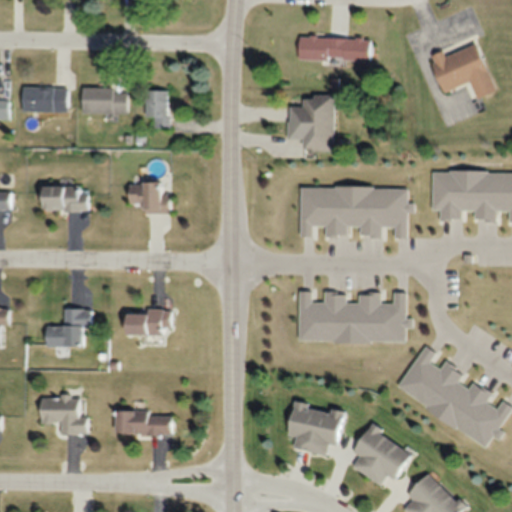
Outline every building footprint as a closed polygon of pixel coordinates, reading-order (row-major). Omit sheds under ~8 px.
[(371,38),(298,35),(297,58),(370,60),(371,38)] [(444,55),(443,51),(428,56),(442,92),(469,82),(475,98),(494,91),(476,43),(444,55)] [(68,86),(22,86),(22,110),(68,110),(68,86)] [(82,87),(82,112),(114,112),(114,87),(82,87)] [(169,89),(145,89),(145,116),(153,116),(153,128),(169,128),(169,89)] [(333,94),(302,93),(302,106),(289,106),(288,137),(300,137),(300,150),(333,150),(333,94)] [(0,117),(10,118),(10,98),(0,98),(0,117)] [(167,181),(127,181),(127,202),(140,202),(140,212),(167,212),(167,181)] [(87,209),(87,185),(39,184),(39,208),(87,209)] [(0,186),(0,208),(12,208),(12,187),(0,186)] [(0,324),(9,325),(9,307),(0,306),(0,324)] [(82,327),(91,327),(91,308),(62,308),(62,325),(44,325),(44,345),(82,345),(82,327)] [(170,333),(170,310),(122,310),(122,333),(170,333)] [(57,433),(87,433),(87,416),(79,416),(79,396),(35,396),(35,422),(57,422),(57,433)] [(336,444),(344,412),(293,401),(285,435),(294,437),(292,447),(325,454),(328,442),(336,444)] [(114,411),(114,433),(171,434),(171,412),(114,411)] [(351,466),(380,485),(387,474),(394,479),(411,453),(369,424),(351,450),(359,455),(351,466)] [(427,472),(406,494),(412,500),(403,509),(406,511),(456,511),(462,507),(427,472)]
